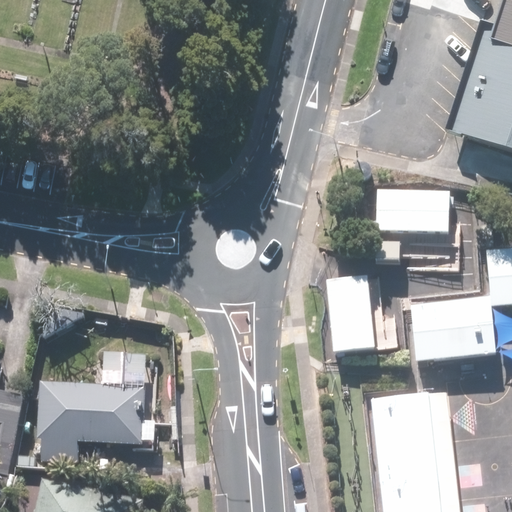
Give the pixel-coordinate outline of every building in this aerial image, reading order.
[(446,135),(442,144),(511,168),(511,0),(492,0),(490,6),(446,135)] [(511,249),(491,251),(497,312),(511,310),(511,249)] [(495,303),(413,311),(419,371),(501,363),(495,303)] [(146,392),(40,386),(36,446),(30,446),(29,460),(43,461),(43,468),(78,470),(80,446),(143,449),(144,445),(155,446),(156,424),(144,424),(146,392)] [(440,511),(430,395),(370,401),(379,511),(440,511)] [(183,465),(114,463),(114,486),(182,488),(183,465)] [(70,488),(68,495),(45,488),(38,511),(134,511),(133,511),(135,505),(70,488)]
